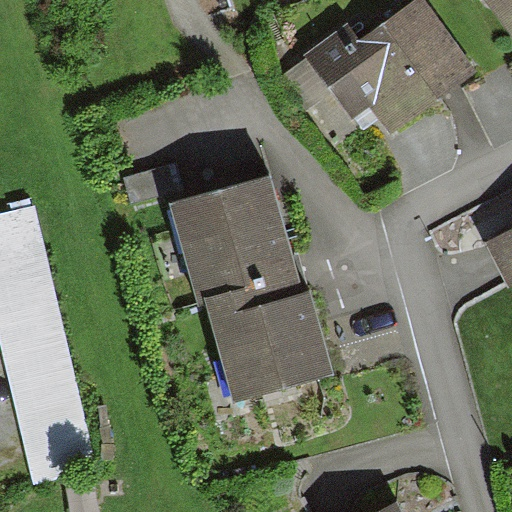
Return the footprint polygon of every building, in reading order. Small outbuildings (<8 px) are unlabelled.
[(391,131),(484,66),(437,0),(400,0),(358,30),(350,18),(307,47),(354,113),(370,102),(391,131)] [(511,0),(489,0),(511,29),(511,0)] [(133,203),(180,190),(172,164),(125,177),(133,203)] [(236,399),(338,371),(313,282),(305,284),(273,168),(172,196),(201,302),(208,300),(236,399)] [(0,210),(0,335),(29,459),(92,444),(35,203),(0,210)] [(511,218),(487,231),(510,277),(511,276),(511,218)] [(92,444),(29,459),(34,481),(98,467),(92,444)] [(410,511),(400,491),(357,511),(410,511)]
